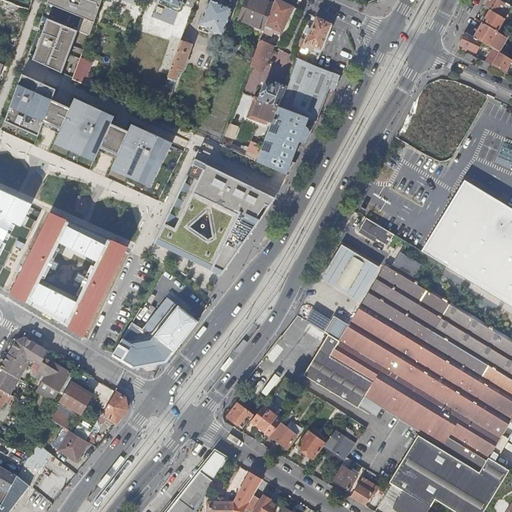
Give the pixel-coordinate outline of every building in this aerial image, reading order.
[(102,0),(101,0),(48,0),(47,3),(81,18),(76,31),(77,32),(88,36),(102,0)] [(160,0),(179,8),(182,0),(160,0)] [(232,9),(208,0),(197,30),(208,34),(209,31),(222,36),(232,9)] [(262,0),(244,0),(237,19),(251,24),(253,20),(266,25),(274,4),(262,0)] [(275,0),(274,4),(266,25),(263,33),(271,36),(273,32),(279,35),(281,32),(282,32),(293,7),(278,0),(275,0)] [(504,4),(497,0),(487,0),(484,7),(489,11),(502,18),(506,12),(501,10),(504,4)] [(17,13),(19,8),(17,7),(8,3),(7,3),(4,1),(2,7),(17,13)] [(507,21),(511,12),(511,8),(509,6),(506,12),(502,18),(504,20),(507,21)] [(497,32),(504,20),(502,18),(489,11),(482,23),(497,32)] [(332,25),(317,18),(301,49),(304,50),(306,48),(313,51),(315,47),(322,50),(332,25)] [(32,60),(62,74),(77,32),(76,31),(47,19),(32,60)] [(492,40),(497,32),(482,23),(473,37),(480,42),(488,46),(490,43),(492,40)] [(459,44),(459,45),(475,53),(480,42),(473,37),(466,33),(459,44)] [(260,40),(252,61),(251,64),(263,69),(273,46),(260,40)] [(167,79),(175,82),(179,69),(183,70),(192,45),(181,41),(167,79)] [(485,62),(491,65),(497,52),(492,49),(485,62)] [(506,72),(511,61),(511,60),(497,52),(491,65),(506,72)] [(316,66),(297,57),(285,87),(277,106),(296,113),(308,118),(317,121),(328,90),(330,91),(336,74),(316,66)] [(424,150),(447,96),(466,103),(463,111),(475,116),(487,89),(435,67),(404,141),(424,150)] [(73,79),(79,81),(82,72),(76,69),(73,79)] [(340,76),(336,74),(330,91),(334,92),(340,76)] [(58,92),(21,75),(4,122),(23,130),(25,126),(39,132),(44,121),(61,129),(53,144),(81,156),(83,152),(95,158),(101,147),(118,155),(111,169),(138,182),(140,178),(152,183),(172,143),(133,125),(129,132),(112,125),(116,118),(77,100),(73,108),(55,100),(58,92)] [(167,79),(161,96),(170,99),(176,83),(175,82),(167,79)] [(277,106),(285,87),(275,83),(274,86),(264,83),(257,103),(269,108),(270,103),(277,106)] [(256,161),(288,176),(300,154),(293,150),(294,144),(297,145),(308,118),(296,113),(277,106),(256,161)] [(234,138),(238,125),(229,123),(225,135),(234,138)] [(37,136),(39,132),(25,126),(23,130),(37,136)] [(511,167),(511,162),(511,148),(502,145),(497,163),(511,167)] [(83,152),(81,156),(93,161),(95,158),(83,152)] [(273,199),(197,164),(157,245),(226,274),(273,199)] [(18,179),(47,191),(52,179),(23,167),(18,179)] [(140,178),(138,182),(150,187),(152,183),(140,178)] [(511,209),(465,181),(422,252),(511,306),(511,209)] [(77,200),(76,211),(85,212),(86,201),(77,200)] [(393,235),(366,218),(358,230),(368,237),(371,236),(387,246),(393,235)] [(330,284),(359,301),(378,267),(350,250),(339,244),(319,278),(330,284)] [(394,267),(413,278),(421,265),(402,254),(394,267)] [(511,339),(386,264),(348,325),(339,341),(330,356),(373,382),(363,398),(420,432),(417,436),(479,473),(488,458),(497,443),(510,422),(511,423),(511,339)] [(165,362),(197,321),(176,305),(152,336),(135,339),(132,346),(126,342),(122,340),(118,347),(113,355),(133,368),(165,362)] [(333,316),(324,332),(339,341),(348,325),(333,316)] [(357,408),(363,398),(373,382),(330,356),(339,341),(324,332),(319,341),(322,343),(303,375),(357,408)] [(0,366),(0,367),(1,368),(18,379),(19,379),(27,365),(23,363),(26,358),(41,366),(38,371),(42,375),(40,379),(42,380),(36,391),(53,402),(60,391),(71,372),(45,357),(48,351),(24,337),(21,343),(15,340),(0,366)] [(1,368),(0,369),(0,388),(10,394),(18,379),(1,368)] [(37,384),(30,380),(27,384),(35,388),(37,384)] [(92,394),(71,382),(69,384),(91,396),(92,394)] [(91,396),(69,384),(59,401),(81,413),(91,396)] [(10,394),(0,388),(0,407),(4,401),(8,403),(13,396),(10,394)] [(125,397),(116,392),(102,415),(116,424),(128,410),(125,397)] [(24,410),(26,404),(18,400),(17,399),(14,404),(24,410)] [(248,419),(251,421),(254,416),(244,409),(237,403),(226,417),(241,429),(248,419)] [(254,416),(259,410),(249,403),(244,409),(254,416)] [(282,420),(262,405),(259,410),(254,416),(251,421),(250,421),(269,436),(282,420)] [(53,421),(59,425),(65,416),(55,410),(49,419),(53,421)] [(291,416),(287,413),(282,420),(269,436),(286,449),(296,436),(284,426),(291,416)] [(8,425),(13,428),(19,418),(14,415),(8,425)] [(88,442),(69,431),(58,450),(77,461),(88,442)] [(334,431),(324,446),(344,460),(354,445),(334,431)] [(297,447),(313,460),(325,443),(308,432),(297,447)] [(488,458),(479,473),(417,436),(398,468),(439,491),(442,486),(484,510),(508,470),(488,458)] [(17,476),(29,486),(31,488),(51,456),(36,443),(29,454),(27,459),(17,476)] [(511,464),(511,452),(497,443),(488,458),(508,470),(511,464)] [(201,471),(214,481),(227,459),(215,452),(200,471),(201,471)] [(8,471),(17,476),(27,459),(20,455),(11,470),(10,469),(8,471)] [(0,489),(7,493),(17,476),(8,471),(0,466),(0,489)] [(333,481),(347,489),(357,475),(354,473),(352,476),(341,468),(333,481)] [(168,511),(195,511),(214,481),(201,471),(168,511)] [(2,502),(1,504),(9,511),(29,486),(17,476),(7,493),(2,502)] [(378,488),(362,478),(350,496),(364,505),(368,498),(370,499),(378,488)] [(254,496),(255,493),(241,492),(241,502),(250,502),(254,496)] [(427,511),(430,508),(402,492),(393,507),(401,511),(427,511)] [(250,502),(246,509),(251,511),(272,511),(276,505),(270,502),(271,500),(263,495),(261,500),(254,496),(250,502)] [(206,511),(243,511),(246,509),(250,502),(241,502),(207,501),(206,511)]
